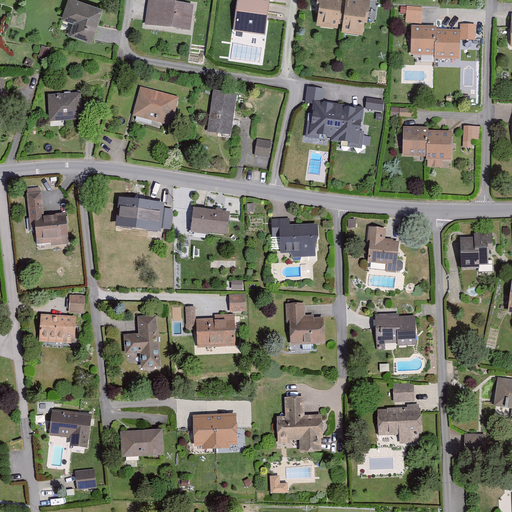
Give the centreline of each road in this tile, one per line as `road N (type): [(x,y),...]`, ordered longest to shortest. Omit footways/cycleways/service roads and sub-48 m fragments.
road 1 (residential): [(0,180),(35,511)]
road 2 (residential): [(436,213),(447,511)]
road 3 (residential): [(0,171),(117,169),(273,194)]
road 4 (unknown): [(96,296),(105,403),(242,409)]
road 5 (residential): [(284,80),(140,62),(125,53),(129,1)]
road 6 (residential): [(490,0),(482,212)]
road 7 (residential): [(273,194),(436,213)]
road 8 (residential): [(273,194),(296,95),(284,80)]
